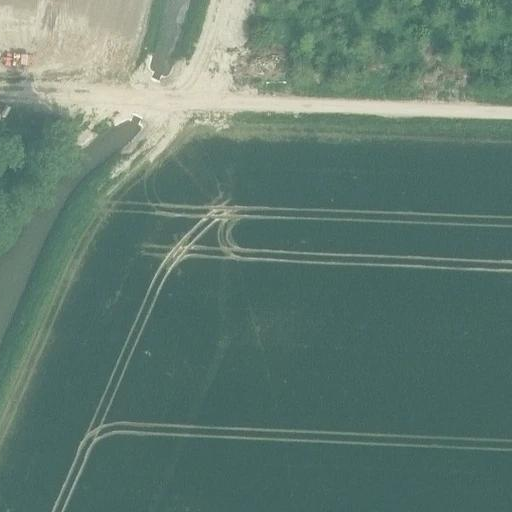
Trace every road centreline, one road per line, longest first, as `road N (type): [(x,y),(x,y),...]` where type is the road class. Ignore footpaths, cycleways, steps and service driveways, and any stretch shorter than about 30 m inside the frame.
road 1 (unclassified): [(511,113),(92,99)]
road 2 (track): [(92,99),(0,226)]
